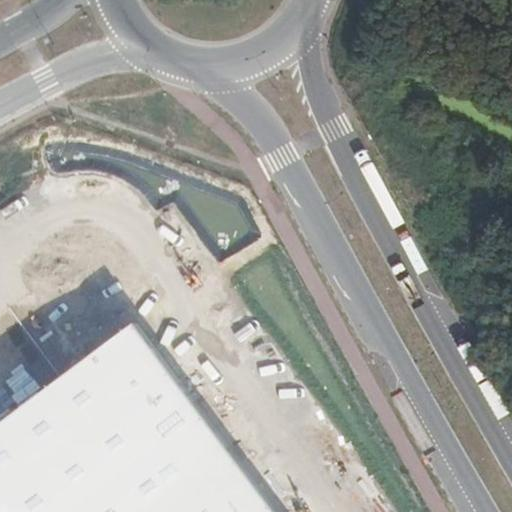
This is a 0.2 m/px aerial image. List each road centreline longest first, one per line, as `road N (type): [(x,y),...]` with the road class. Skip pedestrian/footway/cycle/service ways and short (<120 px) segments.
road 1 (unclassified): [(206,66),(269,129),(489,511)]
road 2 (unclassified): [(511,465),(356,184),(297,20)]
road 3 (tertiary): [(0,103),(99,55),(147,45)]
